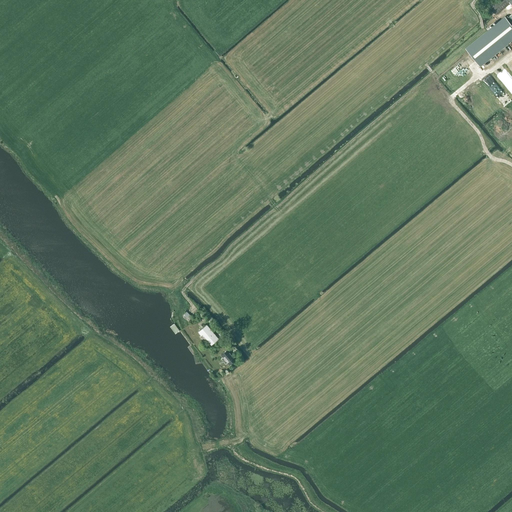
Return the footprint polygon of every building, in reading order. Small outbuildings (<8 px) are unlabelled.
[(495,0),(488,7),(494,14),(495,16),(510,4),(506,0),(495,0)] [(511,22),(508,18),(493,30),(492,29),(472,46),(486,62),(511,40),(511,22)] [(511,101),(494,76),(486,82),(503,107),(511,101)] [(188,321),(192,317),(186,312),(182,315),(188,321)] [(206,325),(201,329),(198,331),(210,345),(218,339),(206,325)] [(234,358),(223,345),(215,352),(218,355),(216,356),(222,363),(224,362),(226,365),(234,358)]
